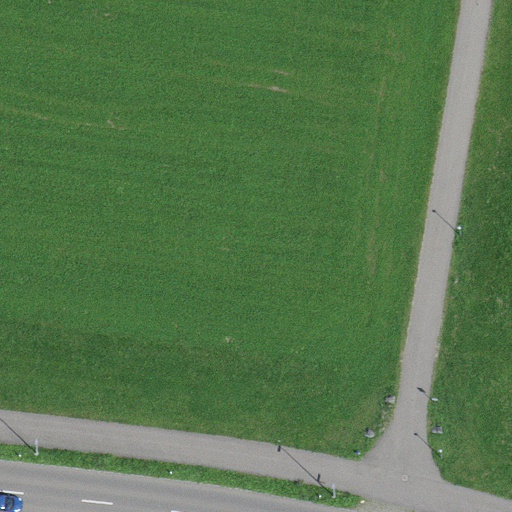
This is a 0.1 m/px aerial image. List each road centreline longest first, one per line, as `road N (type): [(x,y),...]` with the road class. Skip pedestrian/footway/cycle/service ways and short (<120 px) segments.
road 1 (unclassified): [(476,0),(398,511)]
road 2 (tertiary): [(0,492),(158,511)]
